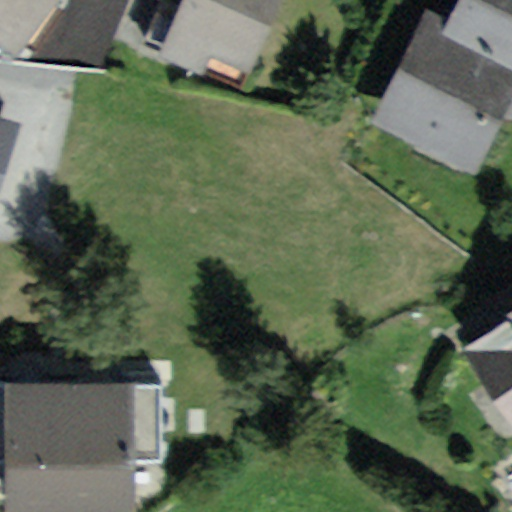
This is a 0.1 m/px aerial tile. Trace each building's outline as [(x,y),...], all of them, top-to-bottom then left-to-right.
[(0,0),(0,47),(16,59),(58,0),(0,0)] [(257,0),(167,0),(147,45),(222,79),(257,0)] [(511,0),(469,0),(455,33),(426,20),(385,114),(474,154),(508,78),(511,69),(511,0)] [(0,115),(0,163),(13,119),(0,115)] [(511,310),(480,332),(511,382),(511,310)] [(131,511),(132,365),(0,364),(0,511),(131,511)]
